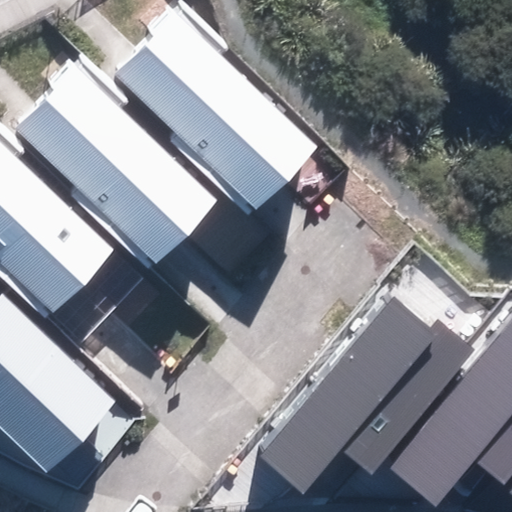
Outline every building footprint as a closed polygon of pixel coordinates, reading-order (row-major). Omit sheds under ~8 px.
[(176,11),(115,75),(256,209),(317,145),(176,11)] [(16,127),(157,263),(215,203),(74,67),(16,127)] [(0,259),(53,310),(113,249),(0,141),(0,259)] [(0,425),(48,474),(116,406),(5,295),(0,299),(0,425)] [(343,451),(367,471),(476,347),(440,316),(430,328),(395,297),(258,454),(305,495),(343,451)] [(476,461),(504,483),(511,472),(511,316),(389,468),(438,508),(476,461)]
